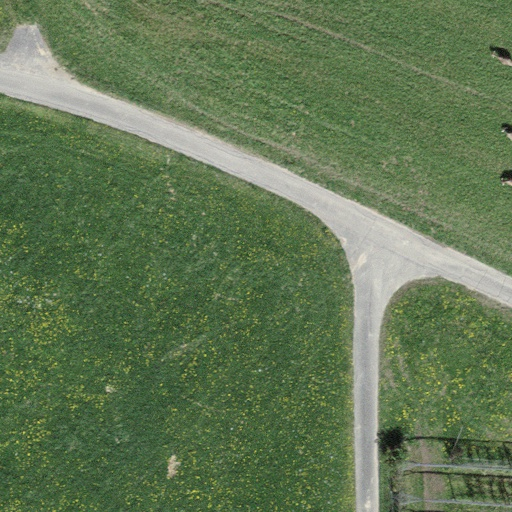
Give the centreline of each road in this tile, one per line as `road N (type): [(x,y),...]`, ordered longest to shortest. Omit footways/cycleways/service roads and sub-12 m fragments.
road 1 (unclassified): [(0,79),(169,133),(511,291)]
road 2 (track): [(366,222),(368,511)]
